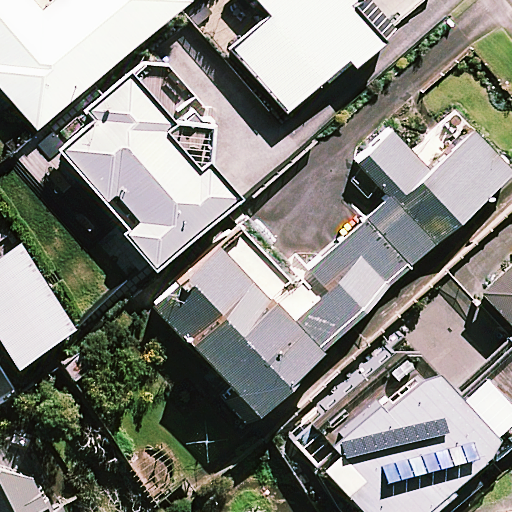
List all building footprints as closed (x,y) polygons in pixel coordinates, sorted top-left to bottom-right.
[(181,0),(50,0),(40,9),(32,0),(0,0),(0,84),(35,125),(181,0)] [(419,0),(258,0),(269,13),(230,45),(285,112),(419,0)] [(169,121),(129,74),(92,106),(98,113),(59,146),(157,259),(233,193),(205,160),(196,168),(161,128),(169,121)] [(509,168),(472,129),(429,170),(389,128),(355,160),(387,195),(308,270),(324,287),(294,316),(226,243),(159,306),(254,408),(509,168)] [(74,329),(21,241),(0,254),(0,337),(16,364),(74,329)] [(511,259),(480,289),(511,323),(511,259)] [(367,511),(424,511),(453,487),(448,481),(496,439),(490,432),(485,426),(508,406),(477,371),(454,392),(402,333),(294,429),(367,511)] [(49,495),(25,442),(0,453),(0,511),(65,511),(56,492),(49,495)]
